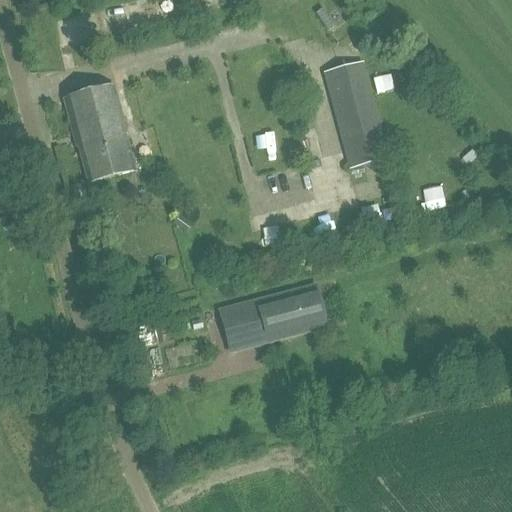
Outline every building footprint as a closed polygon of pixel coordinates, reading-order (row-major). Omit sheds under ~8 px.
[(389,159),(363,63),(323,74),(349,170),(389,159)] [(114,86),(63,99),(76,147),(78,147),(87,183),(134,171),(114,86)] [(3,153),(0,153),(0,179),(9,177),(3,153)] [(319,302),(319,301),(316,288),(256,303),(267,342),(276,340),(275,339),(325,326),(319,302)] [(219,313),(223,327),(255,318),(251,305),(219,313)] [(163,325),(142,331),(147,347),(168,341),(163,325)] [(169,352),(150,353),(151,369),(170,367),(169,352)]
